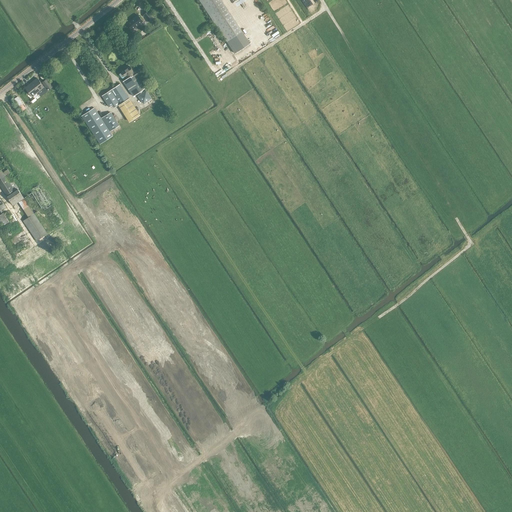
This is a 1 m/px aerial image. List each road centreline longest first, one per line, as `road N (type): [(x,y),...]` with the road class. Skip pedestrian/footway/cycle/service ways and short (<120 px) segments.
road 1 (track): [(2,195),(35,244),(36,278),(159,459),(180,473),(230,433)]
road 2 (unclassified): [(0,94),(119,0)]
